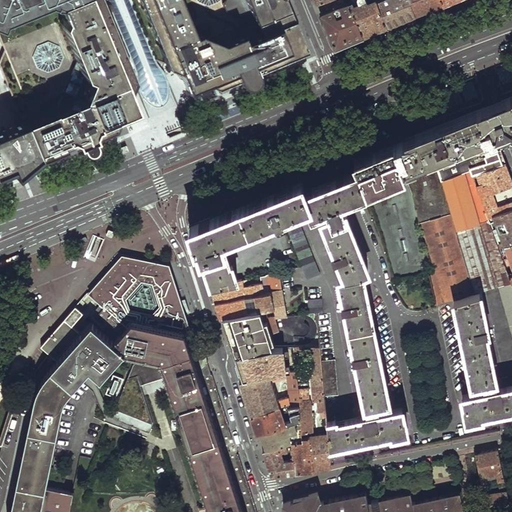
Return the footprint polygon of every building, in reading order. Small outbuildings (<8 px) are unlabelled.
[(35,0),(0,14),(0,40),(3,47),(4,56),(0,59),(0,69),(5,81),(4,83),(6,84),(12,99),(11,101),(13,102),(16,109),(78,82),(83,68),(77,65),(76,56),(57,15),(60,8),(56,0),(35,0)] [(0,0),(0,14),(35,0),(56,0),(60,8),(57,15),(76,56),(77,65),(83,68),(78,82),(16,109),(32,146),(67,132),(70,139),(73,138),(74,141),(76,143),(79,144),(84,144),(87,142),(88,139),(88,135),(87,133),(90,132),(87,124),(112,113),(114,112),(121,109),(125,107),(123,101),(129,99),(124,86),(127,84),(130,81),(131,77),(131,74),(129,69),(132,61),(105,0),(0,0)] [(105,0),(132,61),(133,70),(135,78),(135,82),(136,85),(139,93),(145,100),(149,103),(154,105),(159,106),(161,105),(163,104),(167,100),(168,92),(167,82),(163,73),(162,71),(156,64),(152,58),(151,54),(147,45),(128,0),(105,0)] [(128,0),(147,45),(151,54),(158,57),(160,62),(162,63),(163,65),(165,66),(169,66),(174,66),(180,78),(186,76),(188,81),(227,66),(228,69),(231,74),(235,77),(238,78),(243,78),(248,74),(249,71),(250,65),(249,61),(247,57),(268,49),(276,54),(286,50),(289,40),(298,37),(282,0),(128,0)] [(387,27),(376,0),(372,0),(368,2),(367,0),(359,0),(360,2),(361,5),(356,7),(355,4),(353,0),(349,0),(350,1),(364,37),(376,32),(387,27)] [(376,0),(387,27),(401,21),(416,15),(409,0),(376,0)] [(409,0),(416,15),(429,10),(443,4),(441,0),(409,0)] [(364,37),(350,1),(321,13),(329,31),(336,48),(349,43),(364,37)] [(511,97),(507,99),(503,101),(507,113),(511,126),(511,125),(511,97)] [(507,113),(503,101),(495,104),(486,108),(495,133),(504,128),(511,126),(507,113)] [(440,126),(423,133),(432,157),(495,133),(486,108),(471,114),(440,126)] [(0,169),(109,125),(112,113),(32,146),(20,118),(0,125),(0,169)] [(398,143),(394,145),(406,173),(403,174),(413,192),(419,221),(437,271),(430,273),(436,305),(454,299),(473,294),(432,157),(423,133),(405,140),(398,143)] [(500,147),(495,133),(432,157),(473,294),(480,293),(497,288),(511,284),(508,275),(506,271),(499,251),(498,248),(489,221),(488,218),(478,190),(476,184),(472,174),(478,172),(506,163),(500,147)] [(371,153),(355,160),(359,169),(367,189),(377,217),(395,279),(430,273),(419,221),(413,192),(403,174),(406,173),(394,145),(389,147),(383,149),(371,153)] [(355,160),(371,153),(369,147),(353,153),(355,160)] [(511,185),(511,180),(506,163),(478,172),(481,182),(476,184),(478,190),(485,188),(492,192),(511,185)] [(213,284),(235,279),(234,274),(222,236),(248,225),(249,230),(261,226),(259,222),(276,215),(277,218),(284,216),(286,221),(284,221),(308,277),(320,271),(298,216),(317,209),(329,240),(332,239),(336,251),(332,252),(334,259),(336,259),(342,275),(339,277),(344,300),(342,300),(343,307),(345,306),(346,310),(342,311),(350,348),(354,348),(355,351),(352,351),(354,358),(356,357),(359,371),(355,372),(362,405),(366,404),(367,408),(370,407),(372,412),(355,415),(354,411),(335,415),(335,417),(328,419),(329,429),(330,443),(392,431),(392,433),(407,430),(405,415),(403,415),(402,406),(377,412),(375,403),(388,400),(363,274),(369,271),(346,213),(344,214),(339,200),(350,196),(367,189),(359,169),(345,174),(331,179),(328,171),(280,190),(276,191),(275,192),(269,194),(227,211),(191,225),(197,244),(199,243),(202,251),(211,280),(213,284)] [(488,218),(511,209),(511,201),(497,206),(492,192),(485,188),(478,190),(488,218)] [(511,243),(511,209),(488,218),(489,221),(494,220),(503,246),(511,243)] [(511,274),(511,243),(503,246),(498,248),(499,251),(504,249),(511,269),(506,271),(508,275),(511,274)] [(114,341),(125,351),(131,351),(162,353),(168,372),(170,378),(208,499),(237,490),(192,351),(198,341),(171,263),(123,254),(114,263),(89,290),(127,325),(114,341)] [(282,270),(268,273),(272,290),(284,288),(282,270)] [(235,279),(213,284),(210,285),(213,293),(216,302),(264,292),(261,281),(244,285),(242,278),(235,279)] [(511,287),(511,284),(497,288),(511,333),(511,287)] [(284,288),(272,290),(275,305),(277,315),(287,315),(284,288)] [(275,305),(272,290),(264,292),(216,302),(218,309),(221,317),(224,316),(275,305)] [(473,294),(454,299),(471,383),(485,380),(487,389),(463,395),(465,403),(463,403),(466,419),(481,416),(480,413),(511,406),(511,379),(509,380),(508,376),(499,378),(492,346),(488,347),(485,333),(488,333),(486,326),(488,326),(480,293),(473,294)] [(308,298),(309,311),(323,310),(322,297),(308,298)] [(82,311),(75,305),(64,317),(55,327),(39,345),(49,352),(58,360),(73,342),(83,330),(72,321),(82,311)] [(275,305),(224,316),(230,335),(236,354),(273,345),(269,332),(280,330),(275,316),(277,315),(275,305)] [(125,351),(114,341),(90,322),(83,330),(73,342),(58,360),(44,375),(38,383),(35,393),(10,511),(66,511),(71,490),(45,484),(62,402),(63,398),(65,394),(86,370),(89,367),(102,378),(125,351)] [(326,397),(325,394),(322,360),(320,344),(306,344),(306,348),(310,348),(315,398),(326,397)] [(262,374),(280,371),(273,345),(236,354),(243,379),(262,374)] [(151,377),(168,372),(162,353),(131,351),(133,358),(114,404),(151,418),(140,380),(151,377)] [(322,360),(325,394),(338,392),(335,359),(322,360)] [(296,369),(288,370),(280,371),(262,374),(243,379),(240,380),(245,395),(251,413),(282,404),(287,402),(289,405),(300,403),(299,397),(296,369)] [(12,403),(0,437),(0,445),(2,446),(15,407),(24,395),(20,392),(12,403)] [(303,396),(299,397),(300,403),(302,419),(303,431),(314,430),(311,398),(303,400),(303,396)] [(282,404),(284,411),(290,408),(289,405),(287,402),(282,404)] [(282,404),(251,413),(254,423),(257,432),(261,431),(270,428),(302,419),(300,403),(289,405),(290,408),(293,418),(286,419),(284,411),(282,404)] [(302,419),(270,428),(274,439),(280,437),(282,445),(288,444),(293,443),(304,440),(304,436),(303,431),(302,419)] [(270,428),(261,431),(264,439),(267,448),(282,445),(280,437),(274,439),(270,428)] [(325,433),(310,435),(315,469),(315,470),(323,468),(332,467),(332,464),(330,443),(329,429),(325,429),(325,433)] [(282,445),(267,448),(262,449),(267,462),(271,475),(315,469),(310,435),(304,436),(304,440),(293,443),(294,459),(283,460),(280,451),(289,448),(288,444),(282,445)] [(486,508),(508,504),(497,448),(485,450),(474,452),(485,502),(486,507),(486,508)] [(243,511),(237,490),(208,499),(212,511),(243,511)] [(286,511),(462,511),(462,507),(460,498),(457,499),(456,495),(441,498),(440,495),(419,500),(419,502),(414,503),(413,501),(411,501),(409,494),(401,496),(400,493),(381,497),(381,502),(378,502),(377,498),(370,500),(371,504),(368,504),(367,500),(365,490),(320,499),(316,490),(283,501),(286,511)]
